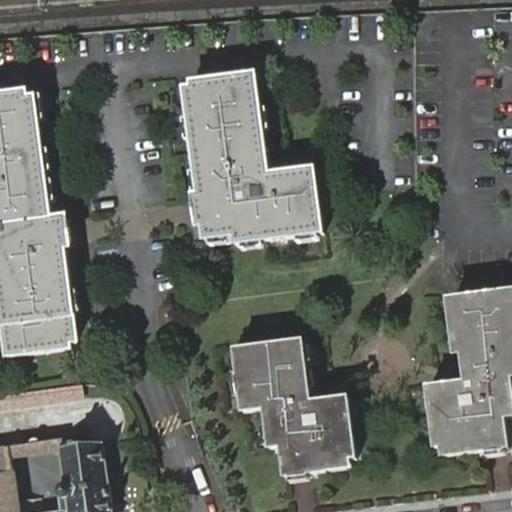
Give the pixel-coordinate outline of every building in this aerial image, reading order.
[(192,121),(194,143),(196,157),(198,174),(200,194),(200,197),(200,201),(203,227),(205,243),(210,242),(231,240),(236,239),(237,246),(242,245),(263,243),(267,243),(294,240),(299,240),(317,238),(324,237),(318,172),(285,175),(275,176),(266,177),(263,148),(267,148),(265,132),(263,112),(262,106),(259,78),(195,85),(196,90),(199,114),(193,115),(191,115),(192,121)] [(0,359),(0,364),(65,358),(65,351),(63,329),(67,329),(70,329),(70,322),(68,301),(66,286),(64,257),(64,254),(61,228),(61,226),(49,227),(47,210),(45,190),(44,179),(43,159),(41,143),(40,127),(39,117),(30,117),(28,103),(27,100),(0,102),(0,359)] [(42,102),(28,103),(30,117),(39,117),(40,127),(44,127),(42,102)] [(269,111),(263,112),(265,132),(272,132),(269,111)] [(188,144),(194,143),(192,121),(185,121),(188,144)] [(271,147),(267,148),(263,148),(266,177),(275,176),(271,147)] [(49,158),(43,159),(44,179),(51,178),(49,158)] [(200,194),(198,174),(191,175),(194,196),(200,194)] [(52,190),(45,190),(47,210),(54,210),(52,190)] [(318,244),(317,238),(299,240),(300,246),(318,244)] [(231,246),(231,240),(210,242),(211,248),(231,246)] [(263,251),(263,243),(242,245),(243,253),(263,251)] [(479,447),(508,444),(506,422),(511,421),(511,386),(511,382),(511,295),(455,302),(456,318),(450,319),(454,343),(460,343),(460,345),(464,377),(465,388),(428,393),(428,394),(432,429),(436,453),(467,450),(467,458),(480,457),(479,447)] [(74,300),(68,301),(70,322),(77,322),(74,300)] [(316,469),(318,479),(329,477),(328,469),(359,465),(354,433),(350,403),(315,407),(310,377),(306,347),(238,356),(245,416),(266,413),(271,453),(270,453),(284,452),(287,472),(316,469)] [(84,387),(0,397),(0,412),(86,402),(84,387)] [(115,511),(106,445),(64,450),(63,442),(0,450),(0,511),(115,511)] [(509,454),(508,444),(479,447),(480,457),(509,454)] [(289,483),(318,479),(316,469),(287,472),(289,483)] [(298,489),(298,511),(314,511),(314,489),(298,489)]
